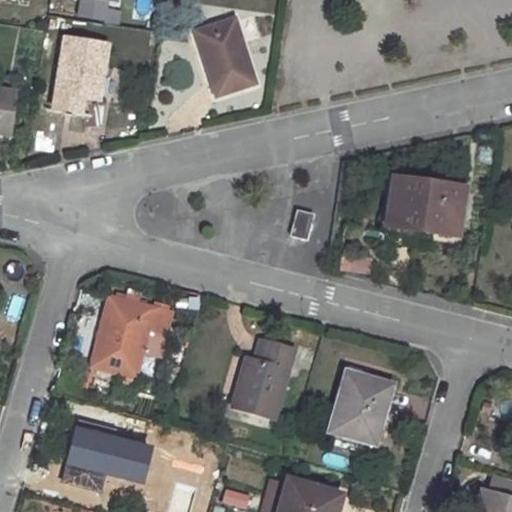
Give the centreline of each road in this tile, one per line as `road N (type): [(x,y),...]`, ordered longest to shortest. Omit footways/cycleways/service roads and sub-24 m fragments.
road 1 (residential): [(511,100),(102,191),(81,204),(68,229)]
road 2 (residential): [(68,229),(468,336)]
road 3 (residential): [(0,486),(68,229)]
road 4 (residential): [(468,336),(419,511)]
